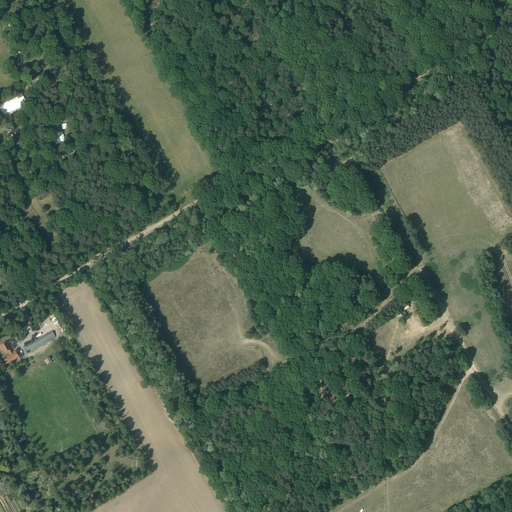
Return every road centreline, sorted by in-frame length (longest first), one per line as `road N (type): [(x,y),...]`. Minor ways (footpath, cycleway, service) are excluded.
road 1 (track): [(389,294),(361,325),(206,409),(260,511)]
road 2 (track): [(335,511),(421,455),(470,365),(416,268)]
road 3 (track): [(276,157),(488,36)]
road 4 (track): [(83,265),(276,157)]
road 5 (track): [(383,483),(386,408),(355,328)]
road 6 (track): [(500,240),(416,268),(389,294)]
